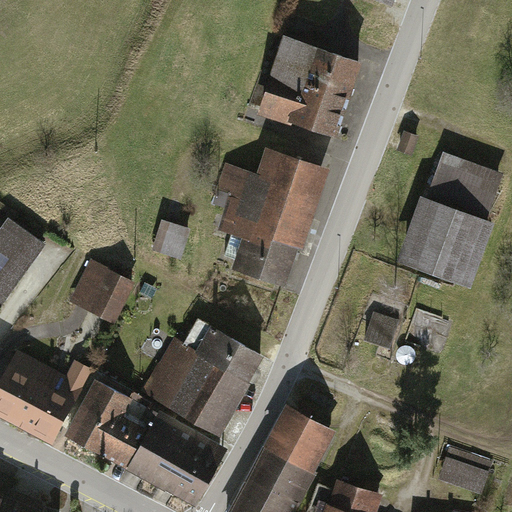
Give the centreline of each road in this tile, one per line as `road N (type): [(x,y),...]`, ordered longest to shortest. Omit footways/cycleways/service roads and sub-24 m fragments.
road 1 (residential): [(211,511),(290,363),(426,0)]
road 2 (track): [(290,363),(510,451)]
road 3 (unclassified): [(0,437),(141,511)]
